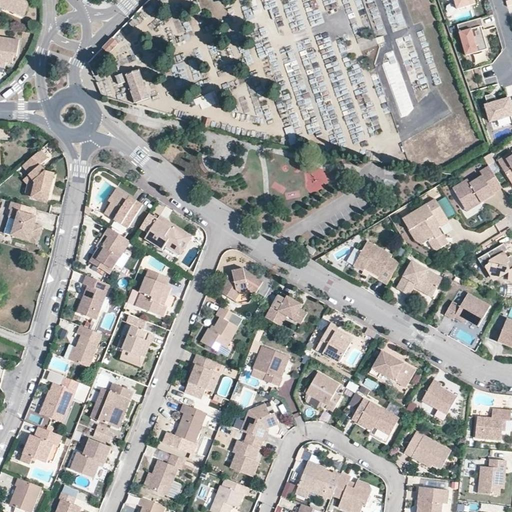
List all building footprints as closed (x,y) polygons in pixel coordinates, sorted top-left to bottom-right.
[(1,0),(1,2),(13,6),(11,11),(24,16),(28,1),(26,0),(1,0)] [(452,0),(455,10),(474,4),(472,0),(452,0)] [(479,18),(455,25),(464,56),(485,49),(481,35),(478,36),(477,32),(480,31),(479,27),(481,26),(479,18)] [(0,36),(0,62),(7,63),(8,61),(14,61),(15,55),(18,55),(20,40),(0,36)] [(118,45),(113,39),(103,49),(109,55),(111,52),(111,53),(117,47),(116,47),(118,45)] [(474,64),(489,61),(487,52),(472,55),(474,64)] [(172,75),(185,78),(188,65),(175,62),(172,75)] [(139,72),(127,76),(135,102),(149,97),(139,72)] [(123,74),(116,76),(120,86),(126,84),(123,74)] [(415,76),(416,89),(426,88),(424,75),(415,76)] [(511,97),(485,105),(491,123),(511,116),(511,97)] [(48,158),(42,149),(24,165),(36,180),(31,196),(48,202),(53,176),(41,164),(48,158)] [(511,152),(499,161),(511,182),(511,152)] [(488,166),(453,188),(468,209),(501,187),(488,166)] [(112,202),(105,213),(130,228),(144,205),(137,200),(135,203),(131,201),(133,198),(117,188),(110,200),(112,202)] [(437,199),(405,218),(410,229),(417,227),(425,242),(430,240),(433,247),(438,248),(445,245),(440,238),(444,234),(440,228),(450,220),(437,199)] [(36,209),(11,202),(9,210),(12,211),(6,232),(36,243),(40,226),(34,225),(32,222),(33,216),(36,209)] [(161,215),(146,239),(164,251),(168,245),(180,254),(186,244),(182,241),(185,233),(174,225),(172,229),(164,223),(167,219),(161,215)] [(90,263),(112,276),(133,243),(109,228),(105,236),(109,238),(102,250),(99,249),(90,263)] [(370,240),(355,266),(388,284),(400,262),(392,259),(393,253),(370,240)] [(511,256),(501,244),(478,260),(492,277),(499,278),(509,269),(509,281),(511,281),(511,256)] [(316,251),(307,245),(304,251),(313,256),(316,251)] [(413,261),(400,287),(410,294),(418,280),(436,291),(443,276),(413,261)] [(189,269),(185,276),(190,279),(193,272),(189,269)] [(230,273),(221,292),(235,300),(241,290),(248,289),(257,294),(262,281),(247,269),(236,271),(230,273)] [(166,294),(170,279),(153,270),(140,307),(163,319),(171,307),(166,306),(169,297),(166,294)] [(77,313),(97,320),(110,285),(85,276),(83,284),(87,285),(77,313)] [(453,301),(446,314),(453,318),(457,313),(479,326),(491,305),(468,292),(461,304),(453,301)] [(280,295),(268,316),(277,321),(284,312),(287,313),(288,310),(297,315),(295,318),(301,322),(307,314),(300,310),(304,306),(289,295),(286,297),(280,295)] [(244,319),(222,306),(215,315),(220,318),(213,330),(209,329),(202,342),(219,351),(223,346),(226,349),(244,319)] [(511,320),(506,319),(498,342),(511,349),(511,320)] [(340,327),(332,321),(319,350),(341,362),(351,344),(342,338),(341,334),(337,332),(340,327)] [(69,359),(87,366),(100,334),(76,325),(74,333),(78,334),(69,359)] [(123,337),(119,347),(142,356),(147,342),(153,344),(157,335),(132,325),(127,337),(123,337)] [(287,354),(265,346),(256,368),(270,373),(267,380),(281,385),(285,368),(281,366),(287,354)] [(407,364),(375,347),(363,370),(371,375),(374,370),(398,384),(407,364)] [(216,362),(199,355),(184,391),(201,398),(216,362)] [(340,386),(319,375),(308,395),(335,413),(342,398),(336,395),(340,386)] [(426,375),(414,396),(438,409),(448,391),(432,382),(434,378),(426,375)] [(118,428),(133,392),(113,384),(106,406),(97,402),(91,417),(118,428)] [(76,390),(62,386),(60,394),(48,391),(40,414),(63,422),(67,408),(64,407),(67,396),(72,399),(76,390)] [(398,419),(365,401),(352,419),(373,431),(378,428),(390,435),(398,419)] [(280,414),(286,413),(283,402),(277,404),(280,414)] [(172,433),(195,443),(207,414),(184,404),(172,433)] [(270,416),(267,404),(249,412),(243,430),(249,433),(263,440),(266,441),(270,434),(266,432),(268,427),(277,423),(276,414),(270,416)] [(287,428),(296,424),(293,413),(283,417),(287,428)] [(503,419),(478,416),(476,437),(502,440),(503,419)] [(38,425),(25,455),(45,464),(58,434),(38,425)] [(93,437),(110,443),(114,431),(98,425),(93,437)] [(263,440),(249,433),(247,442),(238,439),(234,449),(238,452),(232,466),(255,475),(260,460),(251,457),(257,445),(260,447),(263,440)] [(420,433),(406,453),(413,459),(417,455),(443,471),(452,452),(420,433)] [(74,471),(94,478),(102,460),(106,463),(113,447),(88,440),(74,471)] [(159,459),(148,488),(170,497),(181,471),(185,471),(189,462),(171,454),(167,463),(159,459)] [(488,466),(480,466),(478,493),(500,495),(501,468),(506,468),(506,460),(490,458),(488,466)] [(342,476),(304,460),(293,486),(331,502),(333,496),(342,476)] [(354,479),(342,476),(333,496),(344,502),(343,511),(345,511),(362,511),(365,508),(370,509),(374,493),(369,492),(371,485),(362,483),(359,490),(351,488),(354,479)] [(11,505),(29,511),(32,511),(43,487),(19,478),(16,485),(18,486),(11,505)] [(225,489),(219,487),(209,510),(215,511),(225,511),(228,505),(236,508),(242,496),(229,491),(232,486),(227,484),(225,489)] [(451,492),(421,490),(420,509),(423,509),(422,511),(444,511),(445,506),(450,506),(451,492)] [(63,494),(55,511),(78,511),(83,502),(63,494)] [(163,511),(165,508),(143,498),(139,507),(144,509),(143,511),(163,511)]
